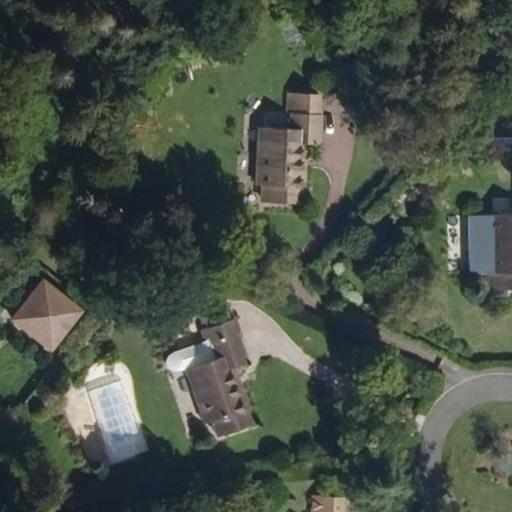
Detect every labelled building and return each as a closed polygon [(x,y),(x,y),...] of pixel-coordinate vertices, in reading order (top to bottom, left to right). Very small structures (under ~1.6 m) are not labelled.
[(301,200),(302,148),(322,148),(322,96),(290,95),(288,128),(263,128),(262,154),(253,155),(252,184),(260,185),(259,200),(301,200)] [(511,148),(511,132),(503,133),(504,148),(511,148)] [(511,284),(511,204),(502,205),(503,227),(493,227),(492,270),(501,270),(501,284),(511,284)] [(83,315),(42,284),(13,322),(54,353),(83,315)] [(232,318),(232,303),(207,304),(208,320),(232,318)] [(217,390),(217,366),(236,366),(235,334),(239,335),(239,319),(232,318),(208,320),(203,319),(203,333),(163,334),(157,338),(157,348),(164,351),(180,351),(181,380),(174,380),(176,412),(185,412),(186,429),(223,429),(222,390),(217,390)] [(351,511),(352,495),(318,494),(317,511),(351,511)]
